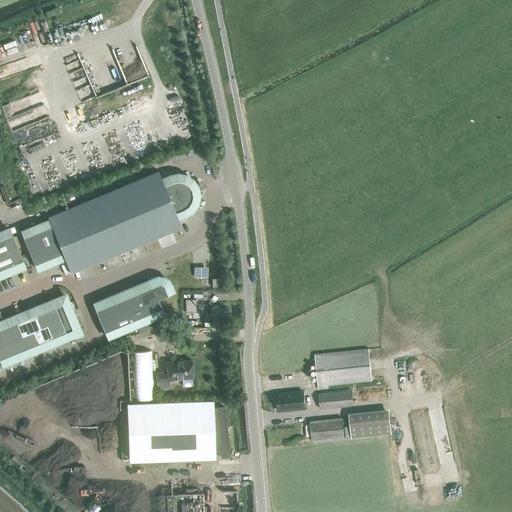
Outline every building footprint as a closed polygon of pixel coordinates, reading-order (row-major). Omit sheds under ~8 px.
[(169,176),(162,179),(158,170),(47,217),(48,220),(22,231),(37,269),(64,258),(70,272),(181,226),(178,218),(185,215),(192,210),(197,203),(198,195),(197,191),(201,190),(202,190),(198,182),(197,182),(198,183),(194,184),(192,181),(185,176),(177,175),(169,176)] [(0,276),(24,266),(9,229),(0,232),(0,276)] [(158,299),(173,292),(170,284),(167,280),(162,278),(157,277),(94,303),(108,337),(164,314),(158,299)] [(55,321),(59,319),(74,313),(73,310),(73,311),(71,309),(65,295),(48,302),(55,321)] [(196,311),(196,299),(185,299),(185,312),(196,311)] [(48,302),(32,308),(40,327),(46,324),(55,321),(48,302)] [(25,333),(33,330),(40,327),(32,308),(17,314),(25,333)] [(75,315),(74,313),(59,319),(67,338),(81,333),(75,319),(75,316),(75,315)] [(10,340),(20,335),(25,333),(17,314),(2,321),(10,340)] [(54,343),(67,338),(59,319),(55,321),(46,324),(54,343)] [(0,343),(7,340),(10,340),(2,321),(0,321),(0,343)] [(41,349),(54,343),(46,324),(40,327),(33,330),(41,349)] [(28,354),(41,349),(33,330),(25,333),(20,335),(28,354)] [(15,359),(28,354),(20,335),(10,340),(7,340),(15,359)] [(0,359),(2,365),(15,359),(7,340),(0,343),(0,359)] [(368,348),(314,354),(318,389),(328,388),(328,385),(372,380),(368,348)] [(153,350),(134,350),(134,370),(137,370),(137,376),(153,376),(153,350)] [(167,372),(156,373),(157,389),(169,387),(168,380),(193,378),(191,360),(166,362),(167,372)] [(319,408),(353,405),(351,389),(318,393),(319,408)] [(303,391),(277,394),(278,410),(305,408),(303,391)] [(215,455),(215,453),(219,452),(220,456),(229,455),(224,406),(213,407),(213,403),(127,406),(129,458),(215,455)] [(389,413),(349,417),(351,437),(391,433),(389,413)] [(342,417),(331,418),(310,420),(312,441),(344,438),(342,417)] [(113,480),(107,477),(94,499),(100,502),(113,480)] [(130,499),(125,511),(128,511),(140,511),(143,505),(130,499)] [(170,500),(170,511),(198,511),(198,503),(185,504),(185,500),(170,500)]
